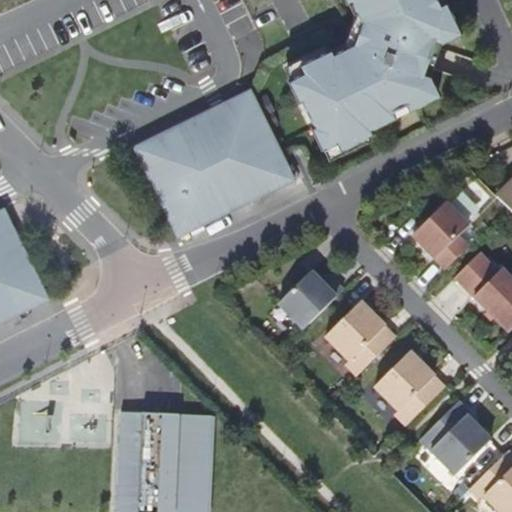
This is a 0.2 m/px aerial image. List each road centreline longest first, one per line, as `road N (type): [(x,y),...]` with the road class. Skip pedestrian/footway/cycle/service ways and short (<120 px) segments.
road 1 (residential): [(31,180),(226,82),(226,53),(194,0)]
road 2 (residential): [(511,402),(328,207)]
road 3 (residential): [(328,207),(140,294)]
road 4 (residential): [(511,119),(328,207)]
road 5 (residential): [(31,180),(122,261),(140,294)]
road 6 (residential): [(140,294),(0,366)]
